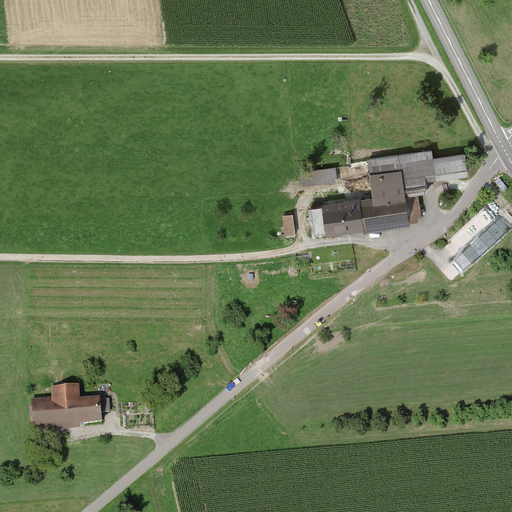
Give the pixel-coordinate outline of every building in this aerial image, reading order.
[(430,153),(369,161),(374,198),(324,204),(325,207),(313,209),(317,234),(363,228),(364,232),(412,225),(411,218),(419,217),(416,194),(426,193),(424,181),(467,175),(464,156),(431,160),(430,153)] [(304,185),(339,183),(338,169),(303,171),(304,185)] [(297,234),(295,213),(285,214),(286,235),(297,234)] [(464,273),(509,228),(499,218),(453,262),(464,273)] [(53,398),(32,400),(35,432),(103,426),(101,398),(82,399),(81,385),(52,388),(53,398)]
